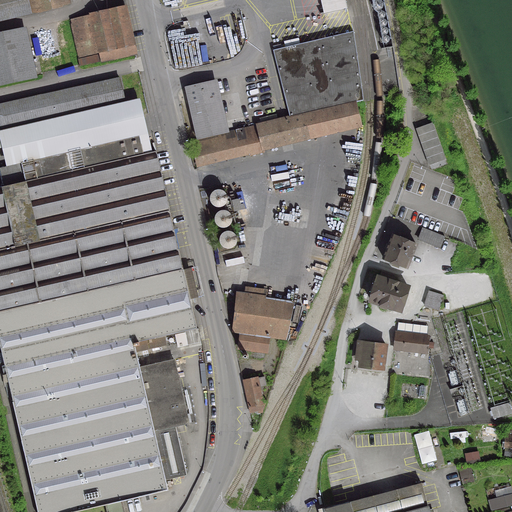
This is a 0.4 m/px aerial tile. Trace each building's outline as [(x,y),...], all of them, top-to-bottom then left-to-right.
[(0,0),(0,20),(27,14),(23,0),(0,0)] [(67,4),(66,0),(29,0),(32,13),(67,4)] [(346,0),(323,0),(326,16),(349,12),(346,0)] [(135,54),(124,8),(70,19),(78,56),(98,52),(101,62),(135,54)] [(0,84),(32,77),(22,30),(0,35),(0,84)] [(288,117),(362,100),(352,32),(272,50),(288,117)] [(118,78),(0,104),(0,125),(1,130),(124,103),(118,78)] [(226,132),(214,81),(185,88),(196,139),(226,132)] [(1,135),(4,145),(9,166),(138,136),(142,154),(155,151),(144,103),(1,135)] [(257,126),(191,141),(197,164),(360,125),(355,103),(258,126),(257,126)] [(431,123),(415,129),(428,165),(444,160),(431,123)] [(184,331),(196,329),(155,151),(142,154),(138,136),(9,166),(5,167),(9,185),(0,187),(0,348),(12,401),(37,511),(70,511),(105,504),(107,511),(122,511),(120,501),(167,490),(165,480),(186,475),(174,426),(187,423),(173,360),(139,368),(135,352),(165,345),(163,336),(184,331)] [(208,196),(208,200),(209,203),(212,205),(215,206),(218,206),(221,205),(223,203),(224,200),(224,196),(223,193),(221,191),(218,190),(214,190),(211,191),(209,193),(208,196)] [(212,218),(212,222),(214,225),(217,227),(220,227),(224,227),(227,225),(229,223),(230,219),(229,216),(227,213),(225,211),(221,210),(218,211),(215,212),(213,215),(212,218)] [(417,239),(440,247),(444,237),(421,228),(417,239)] [(217,239),(217,243),(219,246),(222,248),(225,249),(228,248),(231,247),(234,244),(234,241),(234,237),(232,234),(230,232),(226,231),(223,232),(220,233),(218,236),(217,239)] [(392,235),(382,258),(406,268),(415,244),(392,235)] [(391,308),(400,310),(407,287),(391,282),(394,275),(381,271),(379,278),(377,277),(369,301),(380,304),(379,305),(391,308)] [(232,331),(240,332),(238,348),(265,352),(267,336),(283,338),(291,300),(266,297),(267,290),(247,287),(247,295),(237,293),(232,331)] [(438,311),(442,295),(428,291),(424,306),(438,311)] [(426,353),(428,336),(395,332),(393,349),(426,353)] [(187,345),(184,333),(174,335),(177,347),(187,345)] [(382,369),(385,345),(357,342),(355,356),(360,357),(359,366),(382,369)] [(265,385),(263,377),(242,381),(249,413),(257,411),(258,413),(261,413),(265,402),(262,402),(259,386),(265,385)] [(509,402),(490,408),(493,419),(511,413),(509,402)] [(427,511),(420,483),(323,509),(324,511),(427,511)] [(167,499),(165,492),(154,494),(156,502),(167,499)]
